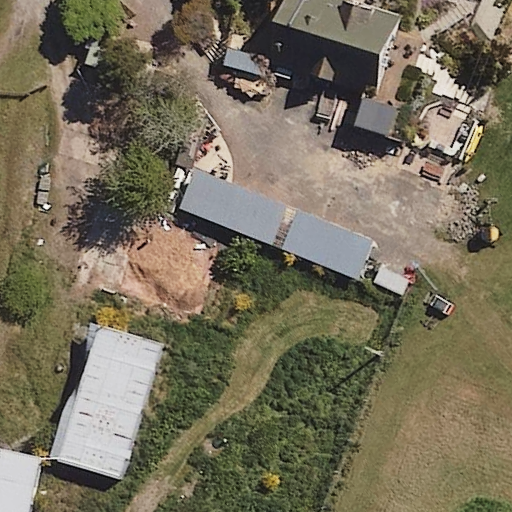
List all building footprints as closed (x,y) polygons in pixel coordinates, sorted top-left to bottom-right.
[(405,12),(358,0),(291,0),(275,65),(385,93),(405,12)] [(273,41),(233,32),(225,65),(265,74),(273,41)] [(294,200),(199,162),(181,206),(276,245),(294,200)] [(168,346),(107,329),(67,476),(129,492),(168,346)] [(0,511),(32,511),(42,477),(0,465),(0,511)]
